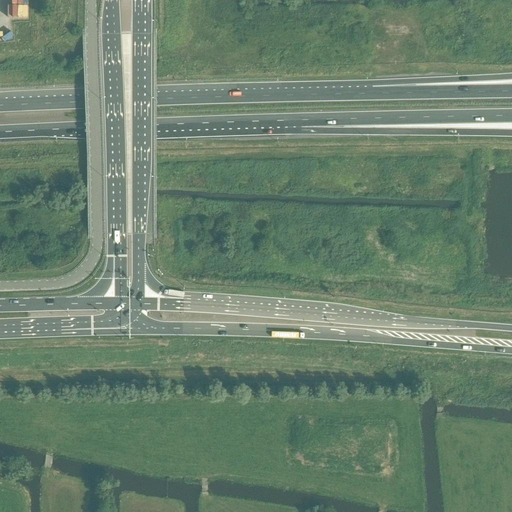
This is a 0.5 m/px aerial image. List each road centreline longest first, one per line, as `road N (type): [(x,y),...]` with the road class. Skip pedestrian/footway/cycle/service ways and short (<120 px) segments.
road 1 (trunk): [(128,321),(511,350)]
road 2 (trunk): [(511,328),(136,304)]
road 3 (trunk): [(374,93),(0,105)]
road 4 (unclassified): [(0,288),(56,288),(94,263),(92,0)]
road 5 (primary): [(136,304),(139,0)]
road 6 (trunk): [(0,132),(298,120)]
road 7 (primary): [(112,0),(120,233)]
road 8 (trunk): [(298,120),(511,132)]
road 9 (trunk): [(298,120),(511,116)]
road 10 (trunk): [(511,76),(374,93)]
road 11 (trunk): [(511,92),(374,93)]
road 12 (primary): [(0,325),(128,321)]
